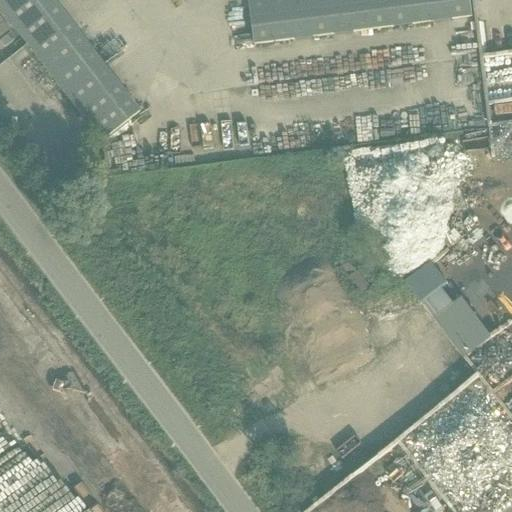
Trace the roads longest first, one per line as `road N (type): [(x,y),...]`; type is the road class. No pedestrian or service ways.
road 1 (unclassified): [(232,511),(0,197)]
road 2 (unknown): [(148,0),(204,65),(233,74),(285,64)]
